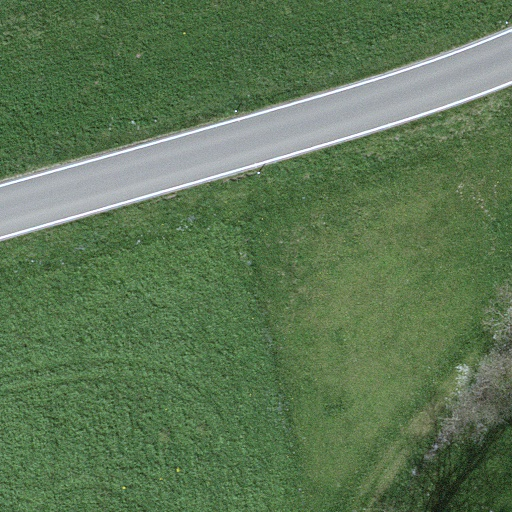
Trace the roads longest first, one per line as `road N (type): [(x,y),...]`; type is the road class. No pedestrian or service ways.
road 1 (tertiary): [(0,216),(511,55)]
road 2 (track): [(511,339),(423,439),(386,511)]
